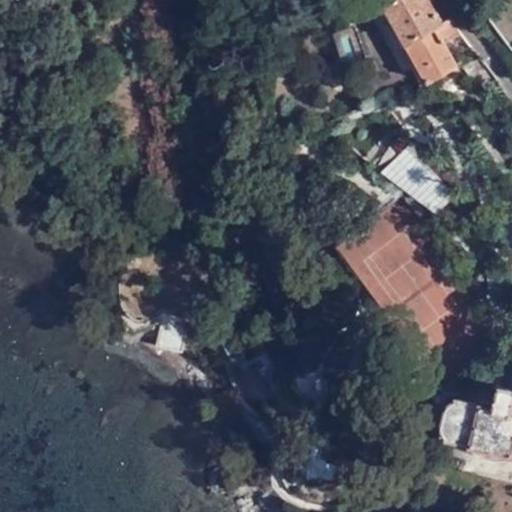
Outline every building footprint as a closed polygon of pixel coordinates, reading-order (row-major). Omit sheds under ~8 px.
[(387,0),(411,41),(450,17),(436,0),(387,0)] [(411,41),(432,79),(459,63),(445,39),(461,31),(450,17),(411,41)] [(360,29),(339,32),(344,63),(365,60),(360,29)] [(393,129),(370,151),(432,217),(455,195),(393,129)] [(511,305),(503,288),(485,297),(498,320),(511,313),(511,305)] [(511,389),(508,390),(507,394),(500,398),(492,397),(486,400),(484,406),(457,398),(448,401),(440,424),(444,433),(511,452),(511,448),(511,389)]
